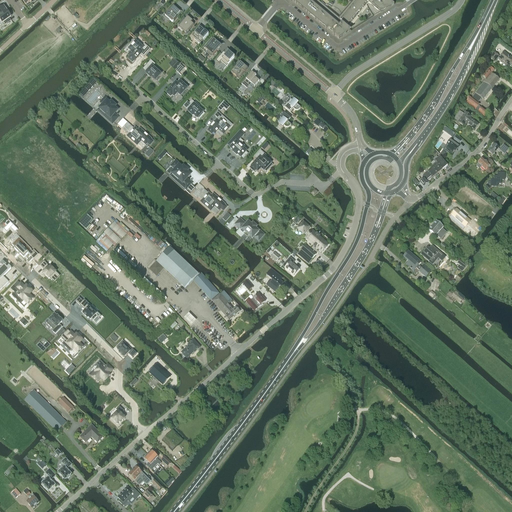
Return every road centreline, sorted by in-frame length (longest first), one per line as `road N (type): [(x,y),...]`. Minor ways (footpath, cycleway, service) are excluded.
road 1 (unclassified): [(145,433),(331,270),(359,201),(341,170)]
road 2 (residential): [(118,73),(253,195),(282,182),(320,187),(341,170)]
road 3 (residential): [(7,253),(114,354),(116,382),(145,433)]
road 4 (primary): [(365,160),(368,200),(359,234),(291,356)]
road 5 (primary): [(174,511),(291,356)]
road 6 (residential): [(280,0),(338,48),(413,0)]
road 7 (tertiary): [(461,0),(333,94)]
road 8 (primary): [(291,356),(374,231)]
road 9 (unclassified): [(411,198),(480,148),(511,98)]
road 10 (primary): [(419,140),(485,18)]
road 11 (primary): [(485,18),(411,135)]
